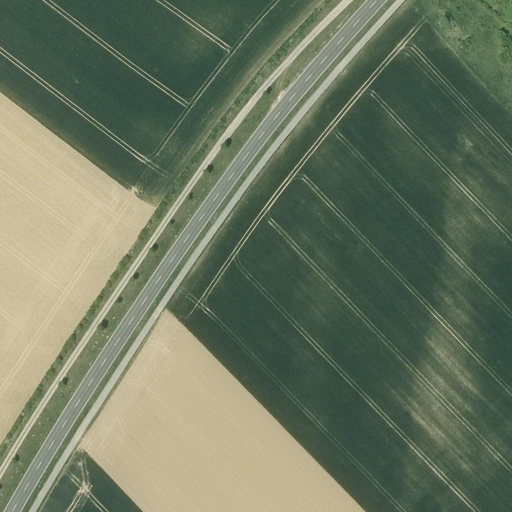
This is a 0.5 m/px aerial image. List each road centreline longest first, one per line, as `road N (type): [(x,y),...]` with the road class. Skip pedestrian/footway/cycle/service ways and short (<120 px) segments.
road 1 (track): [(0,508),(219,187),(398,0)]
road 2 (track): [(52,511),(152,354),(255,215),(445,0)]
road 3 (secondary): [(32,511),(137,345),(241,205),(420,0)]
